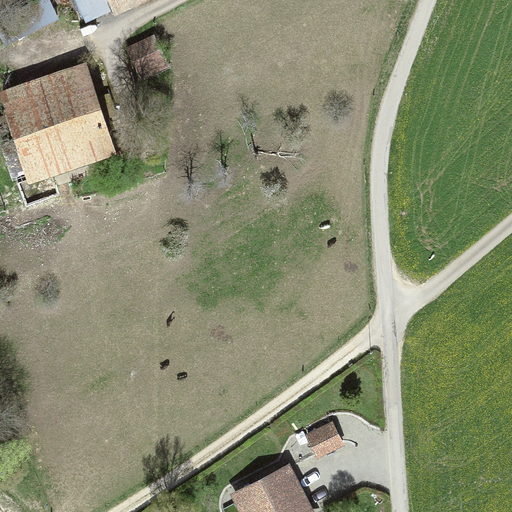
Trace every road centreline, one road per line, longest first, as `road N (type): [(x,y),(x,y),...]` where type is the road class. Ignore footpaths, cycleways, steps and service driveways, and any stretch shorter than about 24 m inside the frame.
road 1 (unclassified): [(402,511),(378,191),(389,100),(426,0)]
road 2 (track): [(132,511),(392,330),(511,228)]
